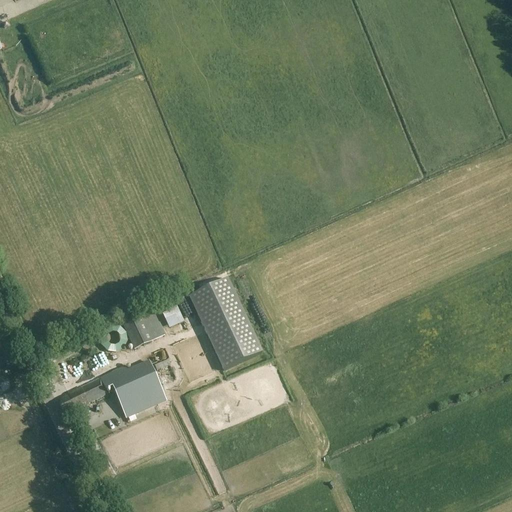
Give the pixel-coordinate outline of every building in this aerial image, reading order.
[(215,372),(254,354),(219,280),(181,298),(215,372)] [(177,301),(171,303),(169,297),(159,301),(168,325),(184,319),(177,301)] [(121,323),(134,351),(153,343),(140,315),(121,323)] [(89,338),(93,349),(97,348),(95,340),(98,338),(97,335),(89,338)] [(51,387),(56,396),(105,373),(97,357),(85,363),(86,364),(60,376),(63,381),(51,387)] [(168,360),(154,366),(157,372),(160,370),(161,374),(169,370),(168,367),(170,366),(168,360)] [(70,397),(59,403),(65,415),(113,392),(126,418),(155,404),(154,401),(164,397),(153,369),(142,373),(142,372),(130,378),(124,366),(68,393),(70,397)] [(6,378),(11,376),(8,370),(0,374),(0,380),(3,387),(9,384),(6,378)] [(12,397),(5,400),(9,407),(15,404),(12,397)]
